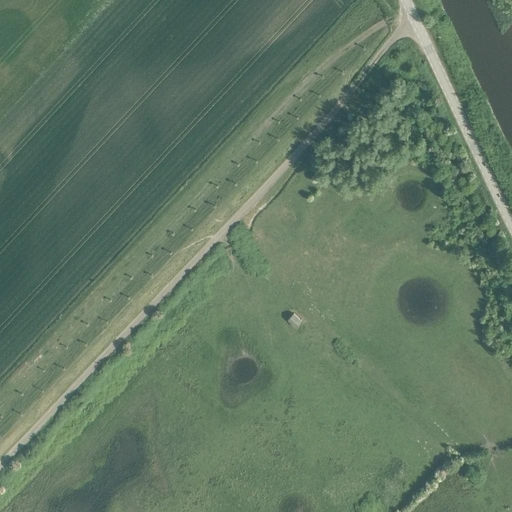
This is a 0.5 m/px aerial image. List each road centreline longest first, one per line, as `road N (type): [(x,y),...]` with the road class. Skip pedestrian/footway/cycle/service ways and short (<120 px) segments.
road 1 (track): [(0,466),(401,30)]
road 2 (tertiary): [(511,226),(414,20)]
